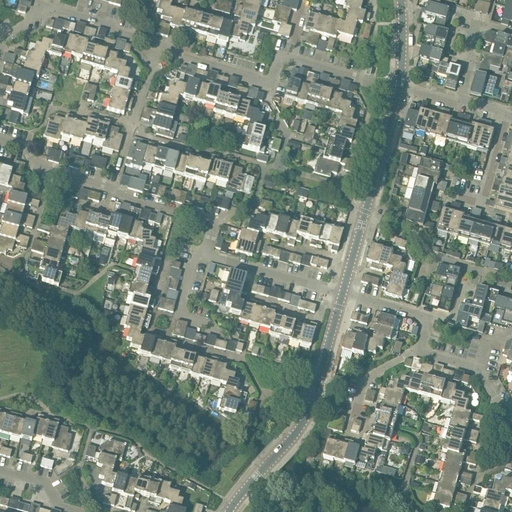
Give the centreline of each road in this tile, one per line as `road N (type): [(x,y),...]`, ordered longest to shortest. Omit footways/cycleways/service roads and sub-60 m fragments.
road 1 (tertiary): [(228,511),(303,423),(341,294)]
road 2 (tertiary): [(341,294),(399,89)]
road 3 (residential): [(158,51),(112,26),(39,5),(0,49)]
road 4 (residential): [(292,58),(279,55),(270,83),(158,51)]
road 5 (residential): [(341,294),(204,255)]
road 6 (residential): [(264,165),(128,132)]
road 7 (residential): [(232,334),(177,317),(193,260),(204,255)]
road 8 (residential): [(113,188),(34,165),(23,148),(0,140)]
road 9 (residential): [(457,104),(477,19),(511,30)]
